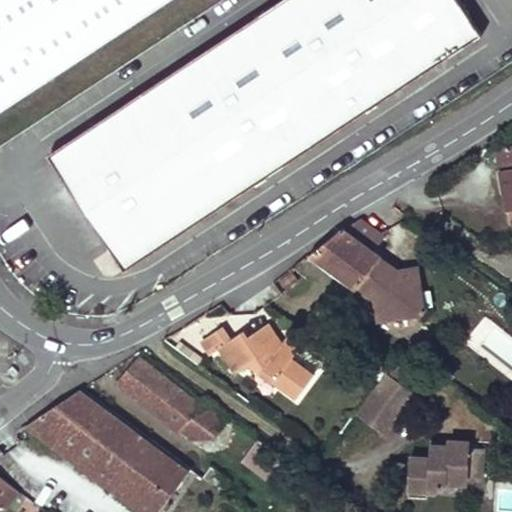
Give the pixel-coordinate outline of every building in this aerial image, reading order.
[(0,0),(0,110),(171,0),(0,0)] [(454,0),(285,0),(46,157),(122,272),(479,38),(454,0)] [(511,145),(507,146),(511,168),(502,170),(511,223),(511,145)] [(498,148),(502,170),(511,168),(507,146),(498,148)] [(345,229),(343,228),(310,254),(358,289),(363,282),(375,290),(377,303),(380,320),(419,315),(423,317),(428,310),(425,307),(418,268),(401,271),(388,272),(377,264),(383,257),(374,251),(385,236),(362,218),(345,229)] [(377,264),(388,272),(401,271),(383,257),(377,264)] [(358,289),(377,303),(375,290),(363,282),(358,289)] [(202,341),(212,355),(221,349),(237,373),(252,366),(297,399),(314,376),(292,360),(301,348),(287,338),(283,344),(269,324),(248,338),(244,332),(231,340),(223,327),(202,341)] [(118,382),(181,431),(183,430),(201,442),(206,435),(222,413),(218,410),(205,400),(203,402),(200,406),(139,357),(118,382)] [(424,385),(396,364),(388,374),(416,395),(424,385)] [(416,395),(388,374),(358,414),(386,435),(416,395)] [(29,424),(148,511),(159,511),(189,473),(79,391),(29,424)] [(206,435),(215,442),(229,424),(232,420),(222,413),(206,435)] [(232,420),(229,424),(234,428),(237,424),(232,420)] [(242,460),(268,478),(285,458),(259,440),(242,460)] [(432,445),(431,458),(411,457),(409,491),(437,492),(447,483),(461,484),(470,477),(482,478),(484,448),(471,448),(449,446),(432,445)] [(204,478),(224,492),(233,480),(213,465),(204,478)] [(0,511),(2,511),(20,491),(0,476),(0,511)] [(27,497),(37,503),(42,497),(33,490),(27,497)]
